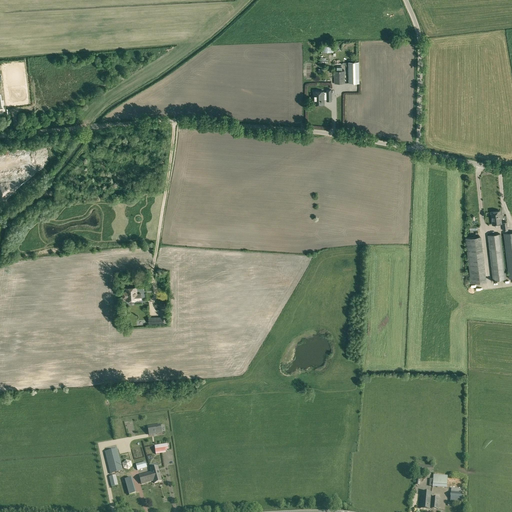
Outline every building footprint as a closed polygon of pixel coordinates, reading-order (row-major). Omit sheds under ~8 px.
[(359,83),(358,62),(349,62),(349,83),(359,83)] [(334,71),(335,83),(345,83),(344,71),(334,71)] [(314,92),(314,96),(314,102),(314,104),(324,104),(324,100),(326,100),(327,101),(331,101),(331,90),(326,90),(326,93),(324,93),(324,91),(314,92)] [(500,211),(491,212),(492,225),(501,224),(500,211)] [(505,279),(500,234),(488,235),(493,280),(505,279)] [(470,282),(485,280),(480,235),(465,237),(470,282)] [(126,301),(137,300),(141,300),(141,294),(136,294),(136,288),(125,289),(125,292),(122,292),(122,299),(126,298),(126,301)] [(149,321),(149,323),(149,324),(167,323),(167,305),(160,305),(160,317),(148,317),(149,321)] [(149,435),(154,434),(157,434),(161,433),(160,425),(148,427),(149,435)] [(134,453),(154,449),(152,440),(148,440),(149,445),(142,446),(142,443),(133,445),(134,453)] [(168,450),(168,444),(155,446),(156,455),(166,453),(165,450),(168,450)] [(110,474),(123,471),(118,449),(104,452),(110,474)] [(125,458),(125,467),(133,467),(133,458),(125,458)] [(137,470),(147,468),(145,462),(136,464),(137,470)] [(151,469),(152,473),(154,481),(154,483),(162,482),(159,470),(158,471),(157,467),(151,469)] [(154,481),(152,473),(139,476),(141,484),(154,481)] [(447,488),(447,480),(448,476),(433,475),(433,479),(430,479),(430,486),(432,487),(447,488)] [(125,478),(129,494),(137,492),(133,476),(125,478)] [(450,503),(453,503),(461,504),(461,500),(462,500),(462,493),(462,490),(462,489),(451,488),(450,503)] [(430,509),(431,497),(432,493),(421,492),(420,509),(430,510),(430,509)] [(431,497),(430,509),(438,510),(439,498),(431,497)]
